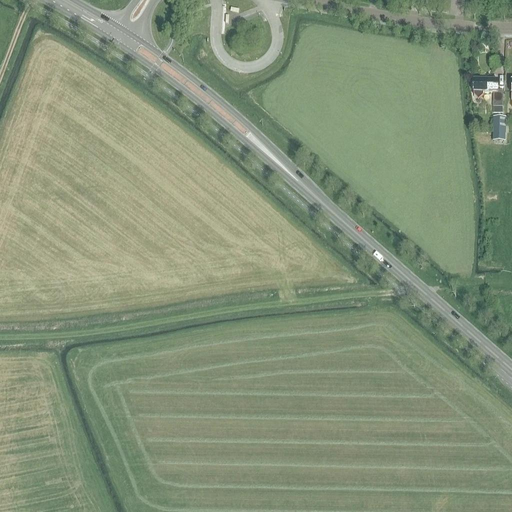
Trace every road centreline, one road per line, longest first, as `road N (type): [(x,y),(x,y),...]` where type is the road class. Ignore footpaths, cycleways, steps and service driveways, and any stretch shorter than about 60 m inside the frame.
road 1 (primary): [(511,369),(299,182)]
road 2 (primary): [(115,42),(299,182)]
road 3 (primary): [(299,182),(252,129),(130,35)]
road 4 (tertiary): [(511,28),(411,22),(298,0)]
